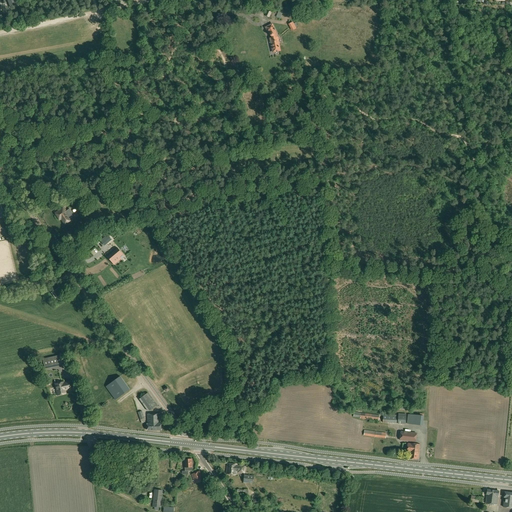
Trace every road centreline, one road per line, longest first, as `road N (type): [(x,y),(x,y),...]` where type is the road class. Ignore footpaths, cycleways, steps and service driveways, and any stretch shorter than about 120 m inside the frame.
road 1 (secondary): [(202,445),(511,480)]
road 2 (unclassified): [(181,443),(180,426),(74,274)]
road 3 (secondary): [(0,437),(66,432),(181,443)]
road 4 (unclassified): [(74,274),(0,169)]
